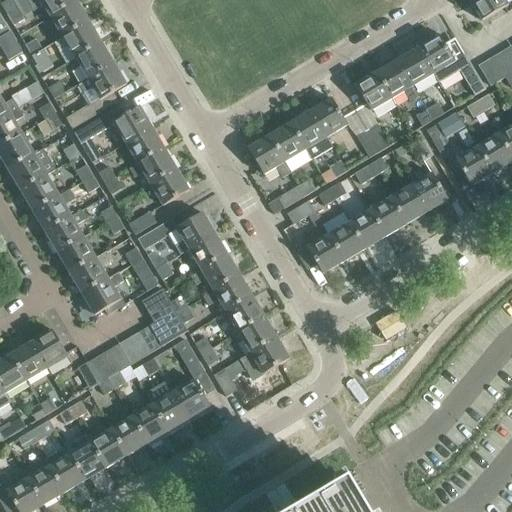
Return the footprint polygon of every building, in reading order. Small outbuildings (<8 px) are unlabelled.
[(7,16),(18,9),(12,1),(11,0),(8,0),(0,5),(7,16)] [(13,0),(12,1),(18,9),(28,3),(33,0),(13,0)] [(75,0),(33,0),(28,3),(33,12),(44,6),(51,18),(77,3),(75,0)] [(472,0),(470,1),(482,22),(508,6),(503,0),(472,0)] [(89,24),(77,3),(51,18),(63,39),(89,24)] [(13,27),(24,20),(18,9),(7,16),(13,27)] [(0,15),(0,38),(10,33),(0,15)] [(68,47),(76,60),(102,45),(89,24),(63,39),(63,40),(55,45),(59,52),(68,47)] [(10,33),(0,38),(0,48),(8,62),(22,54),(10,33)] [(459,71),(474,97),(485,90),(465,56),(454,63),(437,33),(424,41),(426,44),(418,49),(434,75),(439,84),(459,71)] [(32,58),(43,52),(36,40),(25,46),(32,58)] [(114,66),(102,45),(76,60),(88,81),(88,82),(114,66)] [(499,54),(511,75),(511,74),(511,53),(509,48),(499,54)] [(418,49),(397,61),(413,87),(434,75),(418,49)] [(42,80),(53,74),(47,63),(49,62),(43,52),(32,58),(38,68),(36,69),(42,80)] [(499,54),(488,61),(501,81),(505,79),(511,75),(499,54)] [(389,66),(387,64),(385,63),(375,69),(375,71),(376,74),(392,100),(395,106),(407,99),(410,104),(419,98),(412,87),(413,87),(397,61),(389,66)] [(501,81),(488,61),(478,67),(490,87),(501,81)] [(118,103),(113,94),(126,86),(114,66),(88,82),(88,81),(79,86),(84,94),(93,89),(99,99),(65,119),(72,130),(118,103)] [(371,112),(392,100),(376,74),(355,86),(371,112)] [(30,76),(11,84),(14,92),(34,84),(30,76)] [(32,100),(43,94),(37,83),(26,89),(32,100)] [(54,100),(65,94),(58,83),(47,89),(54,100)] [(484,113),(495,106),(488,96),(477,102),(484,113)] [(0,119),(10,114),(18,109),(13,100),(5,105),(0,97),(0,119)] [(311,113),(326,139),(347,126),(332,100),(311,113)] [(473,119),(484,113),(477,102),(467,109),(473,119)] [(45,121),(56,115),(49,104),(38,110),(45,121)] [(433,122),(444,115),(438,104),(426,111),(433,122)] [(114,125),(126,144),(152,129),(139,108),(125,116),(120,107),(74,134),(81,145),(114,125)] [(0,119),(0,148),(22,135),(15,123),(23,117),(18,109),(10,114),(0,119)] [(422,128),(433,122),(426,111),(416,117),(422,128)] [(326,139),(311,113),(290,125),(306,151),(311,161),(332,148),(326,139)] [(51,132),(62,125),(56,115),(45,121),(51,132)] [(290,125),(269,137),(285,163),(306,151),(290,125)] [(379,153),(389,147),(377,126),(367,132),(379,153)] [(439,153),(450,147),(437,126),(426,132),(439,153)] [(511,160),(511,127),(497,136),(511,160)] [(164,150),(152,129),(126,144),(138,165),(164,150)] [(369,159),(379,153),(367,132),(356,138),(369,159)] [(0,157),(8,171),(34,155),(22,135),(0,148),(0,157)] [(423,163),(434,156),(421,135),(410,142),(423,163)] [(492,175),(511,162),(511,160),(497,136),(476,149),(492,175)] [(285,163),(269,137),(248,150),(264,176),(276,169),(282,179),(291,174),(285,163)] [(69,162),(80,156),(74,145),(63,151),(69,162)] [(492,175),(476,149),(456,161),(471,187),(492,175)] [(143,174),(151,187),(177,171),(164,150),(138,165),(129,170),(134,179),(143,174)] [(8,171),(21,192),(47,177),(34,155),(8,171)] [(377,176),(387,170),(381,159),(371,165),(377,176)] [(336,179),(347,173),(340,162),(329,169),(336,179)] [(360,186),(377,176),(371,165),(354,175),(360,186)] [(82,184),(93,177),(86,166),(75,172),(82,184)] [(105,185),(115,179),(109,168),(98,174),(105,185)] [(189,192),(177,171),(151,187),(163,207),(189,192)] [(432,175),(412,187),(427,213),(448,201),(432,175)] [(47,177),(21,192),(33,213),(59,197),(47,177)] [(88,194),(99,188),(93,177),(82,184),(88,194)] [(111,196),(122,190),(115,179),(105,185),(111,196)] [(305,197),(316,191),(309,180),(299,187),(305,197)] [(335,201),(346,195),(340,184),(329,190),(335,201)] [(284,210),(305,197),(299,187),(278,199),(284,210)] [(391,199),(406,226),(427,213),(412,187),(391,199)] [(324,207),(335,201),(329,190),(318,197),(324,207)] [(59,197),(33,213),(45,234),(71,218),(64,206),(75,200),(69,191),(59,197)] [(406,226),(391,199),(370,212),(385,238),(406,226)] [(293,226),(314,213),(308,203),(287,215),(293,226)] [(107,225),(117,218),(111,208),(100,214),(107,225)] [(71,218),(45,234),(58,254),(84,239),(76,226),(87,220),(82,212),(71,218)] [(364,250),(385,238),(370,212),(349,224),(364,250)] [(135,236),(156,224),(150,213),(128,226),(135,236)] [(189,251),(215,235),(202,214),(176,230),(184,243),(175,248),(180,256),(189,251)] [(113,236),(124,229),(117,218),(107,225),(113,236)] [(144,251),(165,239),(175,233),(168,222),(137,241),(144,251)] [(364,250),(349,224),(328,237),(344,263),(364,250)] [(228,256),(215,235),(189,251),(201,271),(201,272),(228,256)] [(344,263),(328,237),(307,249),(323,275),(344,263)] [(84,239),(58,254),(70,275),(96,260),(96,259),(84,239)] [(131,266),(142,260),(135,249),(125,255),(131,266)] [(96,260),(70,275),(82,296),(108,280),(101,268),(112,262),(106,253),(96,259),(96,260)] [(214,293),(240,277),(228,256),(201,272),(201,271),(191,278),(196,286),(206,280),(213,292),(214,293)] [(137,277),(148,271),(142,260),(131,266),(137,277)] [(162,282),(173,275),(166,264),(155,271),(162,282)] [(108,280),(82,296),(95,317),(121,301),(115,292),(125,285),(120,277),(110,283),(108,280)] [(253,298),(240,277),(214,293),(213,292),(203,298),(208,307),(219,301),(227,314),(253,298)] [(142,303),(148,313),(168,301),(162,291),(142,303)] [(176,315),(187,309),(180,297),(170,304),(176,315)] [(265,320),(253,298),(227,314),(239,335),(265,320)] [(104,311),(107,316),(124,306),(121,301),(104,311)] [(154,324),(149,327),(161,348),(187,333),(183,326),(176,315),(170,304),(168,301),(148,313),(154,324)] [(183,326),(193,319),(187,309),(176,315),(183,326)] [(252,356),(278,341),(265,320),(239,335),(252,356)] [(151,354),(161,348),(149,327),(139,333),(151,354)] [(52,331),(31,344),(47,370),(68,358),(52,331)] [(139,333),(129,339),(141,360),(151,354),(139,333)] [(130,366),(141,360),(129,339),(118,346),(130,366)] [(201,356),(212,350),(205,339),(195,345),(201,356)] [(191,376),(202,370),(185,341),(174,347),(191,376)] [(289,360),(278,341),(252,356),(263,376),(289,360)] [(10,356),(26,383),(47,370),(31,344),(10,356)] [(118,346),(108,352),(120,372),(130,366),(118,346)] [(207,367),(218,360),(212,350),(201,356),(207,367)] [(110,378),(119,373),(120,372),(108,352),(98,358),(110,378)] [(10,356),(0,362),(0,387),(4,395),(5,395),(26,383),(10,356)] [(99,384),(108,380),(110,378),(98,358),(87,364),(99,384)] [(148,377),(159,371),(153,360),(142,367),(148,377)] [(89,391),(97,386),(99,384),(87,364),(77,370),(89,391)] [(235,365),(224,371),(229,380),(240,373),(235,365)] [(237,392),(229,380),(224,371),(213,377),(226,398),(237,392)] [(114,390),(125,384),(119,373),(110,378),(108,380),(114,390)] [(175,379),(166,384),(172,394),(188,421),(197,415),(199,419),(212,411),(194,381),(181,389),(175,379)] [(103,397),(114,390),(108,380),(99,384),(97,386),(103,397)] [(178,427),(188,421),(172,394),(166,384),(146,396),(152,406),(152,407),(167,433),(169,436),(180,430),(178,427)] [(4,395),(0,387),(0,409),(10,403),(5,395),(4,395)] [(46,417),(57,410),(51,399),(39,406),(46,417)] [(76,420),(87,414),(80,403),(69,409),(76,420)] [(35,423),(46,417),(39,406),(29,412),(35,423)] [(152,407),(131,419),(147,445),(149,448),(159,442),(157,439),(167,433),(152,407)] [(65,426),(76,420),(69,409),(59,416),(65,426)] [(126,457),(147,445),(131,419),(110,431),(126,457)] [(0,432),(5,441),(16,434),(9,424),(0,429),(0,432)] [(34,445),(45,438),(39,427),(28,434),(34,445)] [(110,431),(90,443),(105,470),(126,457),(110,431)] [(24,451),(34,445),(28,434),(17,440),(24,451)] [(64,447),(65,449),(85,482),(105,470),(90,443),(85,435),(64,447)] [(44,461),(48,468),(64,494),(85,482),(65,449),(44,461)] [(43,507),(64,494),(48,468),(27,480),(43,507)] [(18,511),(33,511),(43,507),(27,480),(7,493),(18,511)] [(351,483),(303,511),(367,511),(352,486),(353,485),(351,483)]
